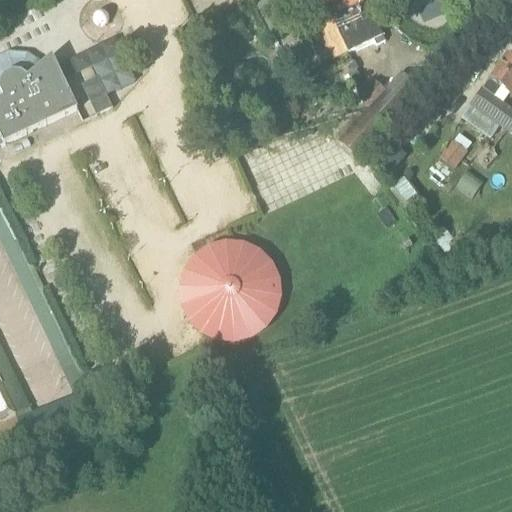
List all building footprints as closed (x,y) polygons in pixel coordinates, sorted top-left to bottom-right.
[(308,0),(319,21),(330,17),(348,55),(374,43),(376,47),(386,43),(383,38),(366,4),(364,0),(308,0)] [(105,29),(101,10),(83,13),(86,32),(105,29)] [(0,148),(78,111),(52,58),(42,66),(27,55),(8,54),(0,58),(0,148)] [(501,90),(511,97),(511,59),(508,57),(490,82),(483,91),(482,91),(461,121),(490,141),(499,129),(511,137),(511,110),(495,99),(501,90)] [(138,93),(144,71),(135,68),(129,90),(138,93)] [(366,112),(389,133),(423,94),(401,74),(385,92),(374,82),(356,101),(366,111),(366,112)] [(119,75),(95,87),(106,110),(130,99),(119,75)] [(361,164),(389,133),(366,112),(338,143),(361,164)] [(454,174),(467,155),(452,143),(438,162),(454,174)] [(377,167),(389,177),(405,159),(393,149),(377,167)] [(260,254),(244,246),(226,245),(209,249),(194,260),(184,274),(180,291),(181,309),(189,325),(201,338),(217,345),(235,347),(252,343),(267,332),(277,317),(282,300),(280,282),(273,266),(260,254)] [(0,425),(17,417),(0,383),(0,425)]
